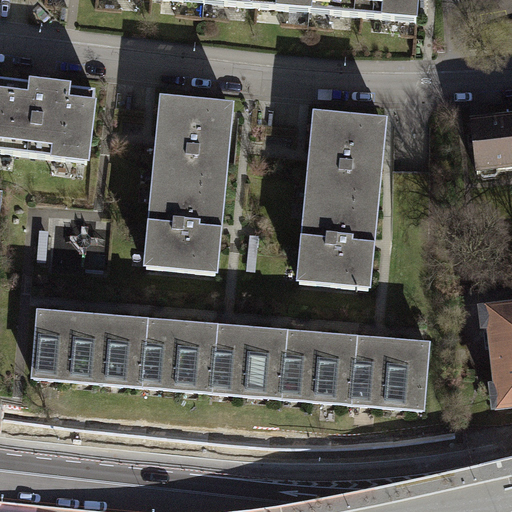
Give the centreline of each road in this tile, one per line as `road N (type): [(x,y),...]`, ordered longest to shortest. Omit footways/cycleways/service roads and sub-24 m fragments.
road 1 (residential): [(0,51),(385,89),(511,83)]
road 2 (motorway): [(511,475),(334,496),(59,459)]
